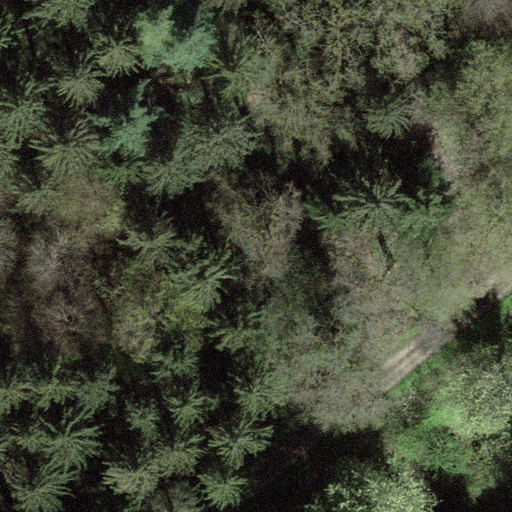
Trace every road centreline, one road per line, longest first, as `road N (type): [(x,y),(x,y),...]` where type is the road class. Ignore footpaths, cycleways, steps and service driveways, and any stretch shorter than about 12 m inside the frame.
road 1 (track): [(213,511),(270,289),(374,38),(366,0)]
road 2 (track): [(511,272),(227,511)]
